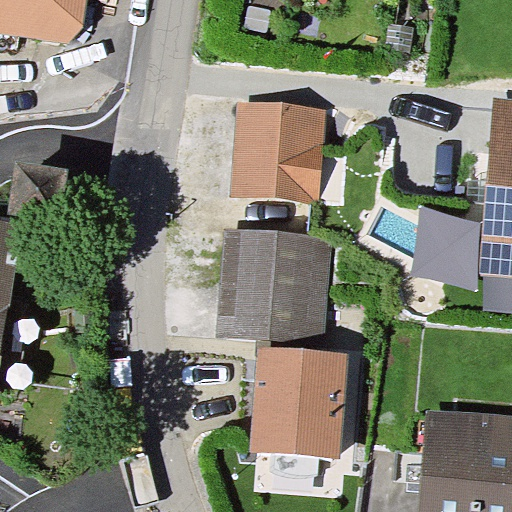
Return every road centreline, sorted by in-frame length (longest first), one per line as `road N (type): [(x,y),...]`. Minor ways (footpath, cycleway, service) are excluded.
road 1 (residential): [(172,499),(145,125)]
road 2 (residential): [(145,125),(0,164)]
road 3 (residential): [(145,125),(169,0)]
road 4 (residential): [(172,499),(92,500),(48,511)]
